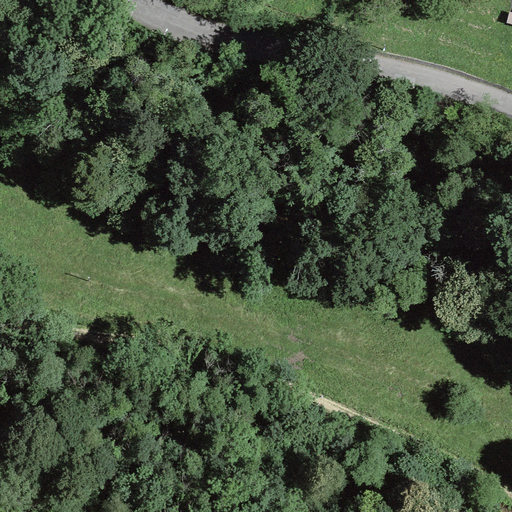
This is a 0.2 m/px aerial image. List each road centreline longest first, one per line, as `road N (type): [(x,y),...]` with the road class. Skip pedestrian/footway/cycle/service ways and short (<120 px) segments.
road 1 (track): [(0,307),(36,326),(140,339),(224,362),(511,491)]
road 2 (residential): [(511,111),(207,41),(130,0)]
